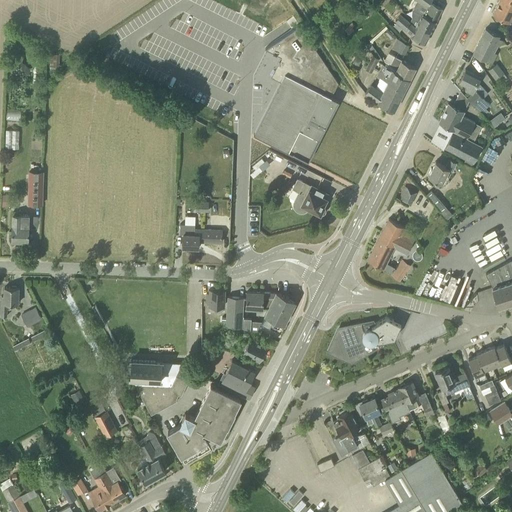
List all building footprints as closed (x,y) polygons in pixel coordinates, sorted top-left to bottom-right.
[(415,27),(430,33),(442,8),(431,3),(431,0),(417,0),(412,9),(412,17),(409,22),(415,27)] [(509,22),(511,16),(511,0),(500,0),(493,14),(509,22)] [(426,43),(430,33),(415,27),(409,22),(401,14),(395,20),(412,34),(411,36),(426,43)] [(300,26),(267,48),(282,56),(271,76),(281,81),(255,133),(293,153),(292,154),(321,168),(317,175),(351,192),(385,124),(373,118),(373,117),(369,115),(361,111),(331,96),(338,82),(300,26)] [(500,45),(503,39),(499,38),(500,35),(486,28),(473,53),(492,63),(497,53),(493,51),(497,43),(500,45)] [(405,53),(409,45),(402,42),(398,49),(405,53)] [(392,48),(390,53),(403,58),(405,53),(392,48)] [(59,68),(60,53),(50,53),(50,67),(59,68)] [(373,56),(366,70),(371,72),(374,68),(377,61),(378,59),(373,56)] [(416,66),(394,56),(390,65),(397,69),(396,71),(410,78),(416,66)] [(354,58),(353,60),(353,62),(354,65),(357,66),(361,60),(360,58),(357,57),(354,58)] [(385,65),(382,64),(379,71),(395,79),(394,81),(395,82),(394,85),(404,90),(410,78),(396,71),(397,69),(390,65),(386,63),(385,65)] [(504,73),(497,63),(489,69),(496,79),(504,73)] [(481,111),(490,104),(483,97),(476,89),(482,77),(465,68),(459,81),(466,85),(465,89),(470,91),(468,97),(481,111)] [(395,79),(379,71),(379,72),(377,75),(382,78),(377,89),(371,84),(365,92),(377,101),(394,109),(404,90),(394,85),(395,82),(394,81),(395,79)] [(504,73),(496,79),(499,83),(507,77),(504,73)] [(474,161),(482,145),(473,141),(468,138),(475,124),(476,123),(462,116),(464,110),(448,102),(439,121),(454,129),(444,147),(474,161)] [(499,111),(488,119),(493,125),(504,117),(499,111)] [(189,117),(181,121),(185,130),(193,127),(189,117)] [(6,129),(5,147),(19,147),(20,129),(6,129)] [(445,184),(457,162),(449,159),(446,166),(436,161),(428,176),(445,184)] [(31,171),(30,203),(44,204),(45,172),(31,171)] [(326,208),(324,206),(323,205),(329,194),(304,182),(297,178),(292,189),(299,192),(295,200),(294,204),(295,207),(297,209),(300,211),(303,211),(306,210),(308,207),(320,213),(323,214),(325,212),(326,210),(326,208)] [(411,205),(417,192),(406,186),(399,199),(411,205)] [(447,219),(453,214),(431,190),(426,194),(447,219)] [(2,194),(2,205),(12,206),(12,195),(2,194)] [(208,211),(209,202),(196,201),(196,211),(208,211)] [(13,215),(12,240),(28,241),(29,215),(13,215)] [(222,242),(222,230),(195,229),(195,216),(185,216),(185,224),(180,224),(180,234),(183,234),(183,246),(199,247),(199,241),(222,242)] [(403,230),(405,227),(389,218),(367,260),(383,268),(394,246),(408,253),(416,237),(403,230)] [(482,267),(485,271),(506,260),(504,256),(482,267)] [(391,275),(399,281),(410,265),(402,260),(391,275)] [(499,306),(511,301),(511,262),(511,260),(499,267),(485,273),(493,286),(499,306)] [(17,287),(16,286),(12,286),(11,287),(5,287),(4,295),(2,295),(1,316),(7,316),(7,303),(18,304),(18,287),(17,287)] [(224,306),(225,289),(210,288),(210,293),(207,293),(207,301),(209,301),(209,305),(224,306)] [(269,307),(276,292),(247,291),(246,307),(263,308),(263,306),(269,307)] [(276,319),(284,324),(295,301),(276,292),(269,307),(261,322),(272,327),(276,319)] [(242,318),(244,297),(228,296),(226,324),(242,327),(242,318)] [(22,315),(28,326),(42,318),(36,307),(22,315)] [(398,330),(401,323),(394,320),(386,316),(374,324),(373,322),(339,328),(329,351),(352,360),(381,343),(380,341),(395,338),(398,330)] [(242,318),(242,327),(251,329),(251,320),(251,318),(242,318)] [(34,341),(49,333),(47,329),(32,337),(34,341)] [(15,350),(31,342),(29,337),(13,345),(15,350)] [(267,345),(250,337),(249,340),(243,338),(237,349),(260,360),(267,345)] [(214,353),(217,347),(202,340),(202,347),(214,353)] [(511,360),(504,344),(495,347),(494,346),(501,362),(502,364),(511,360)] [(501,362),(494,346),(486,349),(492,366),(501,362)] [(211,359),(214,353),(202,347),(202,355),(211,359)] [(484,371),(484,369),(492,366),(486,349),(477,353),(484,371)] [(475,375),(484,371),(477,353),(476,353),(477,355),(468,359),(475,375)] [(162,373),(162,361),(131,359),(131,377),(151,415),(177,400),(174,395),(175,393),(181,396),(188,381),(198,385),(202,375),(202,372),(182,362),(176,373),(162,373)] [(224,385),(226,387),(249,398),(255,387),(248,384),(250,379),(253,380),(254,377),(252,376),(254,370),(232,359),(225,373),(229,375),(224,385)] [(448,366),(435,371),(442,387),(446,385),(450,393),(470,384),(464,371),(453,376),(448,366)] [(399,387),(400,388),(405,401),(406,401),(410,410),(418,407),(417,406),(422,404),(425,412),(433,408),(425,392),(418,395),(412,381),(405,384),(404,383),(401,385),(401,386),(399,387)] [(228,426),(234,412),(240,399),(211,384),(194,418),(185,413),(180,423),(181,424),(168,431),(185,460),(197,452),(198,453),(211,445),(210,443),(219,437),(221,438),(227,425),(228,426)] [(483,395),(488,393),(497,390),(494,384),(490,386),(481,390),(483,395)] [(464,387),(467,396),(473,395),(470,385),(464,387)] [(400,388),(389,393),(390,395),(382,398),(392,422),(400,419),(399,417),(411,412),(410,410),(406,401),(405,401),(400,388)] [(437,391),(447,413),(450,411),(446,402),(448,401),(443,389),(437,391)] [(80,390),(71,395),(76,404),(85,399),(80,390)] [(497,390),(488,393),(490,398),(499,395),(497,390)] [(499,395),(490,398),(488,399),(490,404),(501,400),(499,395)] [(380,410),(375,397),(368,400),(367,399),(362,401),(362,403),(360,404),(368,423),(373,421),(375,426),(381,423),(377,412),(380,410)] [(90,406),(93,413),(105,408),(102,401),(90,406)] [(511,414),(511,409),(510,410),(505,401),(490,410),(499,423),(511,414)] [(358,444),(360,447),(370,441),(365,432),(352,436),(349,431),(357,427),(349,408),(347,410),(346,408),(339,412),(340,413),(338,415),(339,417),(333,420),(334,423),(331,425),(337,435),(333,437),(342,452),(341,450),(348,446),(349,448),(358,444)] [(117,430),(107,411),(95,417),(105,436),(117,430)] [(445,416),(438,419),(447,439),(451,437),(451,436),(453,435),(451,431),(445,416)] [(383,435),(394,430),(390,422),(380,427),(383,435)] [(69,424),(64,431),(71,436),(75,429),(69,424)] [(166,470),(158,457),(165,453),(156,436),(155,434),(153,433),(152,432),(150,432),(148,433),(147,435),(150,440),(141,445),(150,461),(138,468),(146,481),(166,470)] [(415,448),(406,449),(407,459),(417,457),(415,448)] [(369,462),(363,449),(352,455),(364,480),(370,477),(373,484),(384,478),(388,476),(390,475),(380,456),(369,462)] [(388,476),(384,478),(400,504),(385,511),(426,511),(427,511),(446,511),(462,502),(432,451),(390,476),(390,475),(388,476)] [(320,471),(334,465),(331,457),(317,463),(320,471)] [(394,462),(388,465),(391,471),(397,468),(394,462)] [(482,462),(474,469),(475,470),(479,475),(480,476),(488,469),(482,462)] [(107,471),(102,464),(97,467),(116,500),(126,494),(125,492),(130,489),(125,481),(123,477),(121,479),(113,467),(107,471)] [(100,510),(116,500),(97,467),(91,471),(95,478),(102,490),(91,496),(100,510)] [(81,476),(71,482),(78,494),(88,488),(81,476)] [(28,511),(10,478),(0,483),(0,484),(9,501),(7,502),(12,511),(28,511)] [(70,489),(66,482),(60,485),(64,493),(70,489)]
